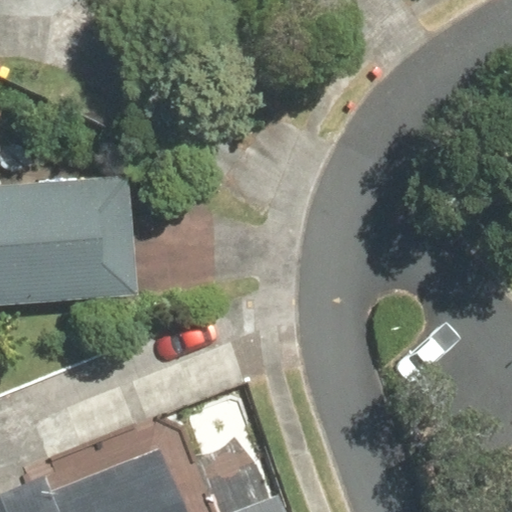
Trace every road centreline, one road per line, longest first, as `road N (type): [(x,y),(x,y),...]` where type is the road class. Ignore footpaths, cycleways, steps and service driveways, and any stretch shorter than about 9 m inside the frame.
road 1 (residential): [(369,198),(335,319),(383,511)]
road 2 (residential): [(369,198),(422,105),(484,43),(511,27)]
